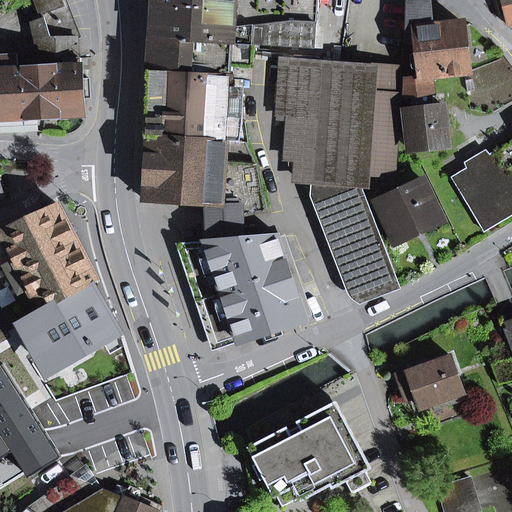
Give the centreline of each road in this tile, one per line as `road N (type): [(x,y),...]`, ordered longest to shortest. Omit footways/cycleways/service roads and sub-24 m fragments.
road 1 (primary): [(171,395),(119,223),(114,165)]
road 2 (residential): [(345,325),(511,234)]
road 3 (residential): [(171,395),(345,325)]
road 4 (primary): [(114,165),(117,0)]
road 5 (residential): [(414,511),(364,369)]
